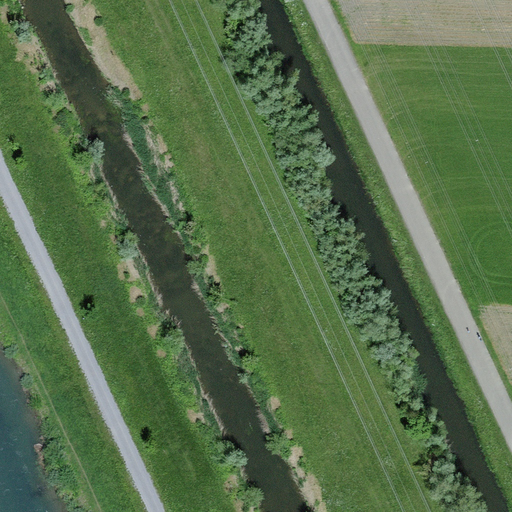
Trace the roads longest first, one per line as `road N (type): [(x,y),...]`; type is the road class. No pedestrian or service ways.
road 1 (track): [(511,427),(315,0)]
road 2 (track): [(0,185),(150,511)]
